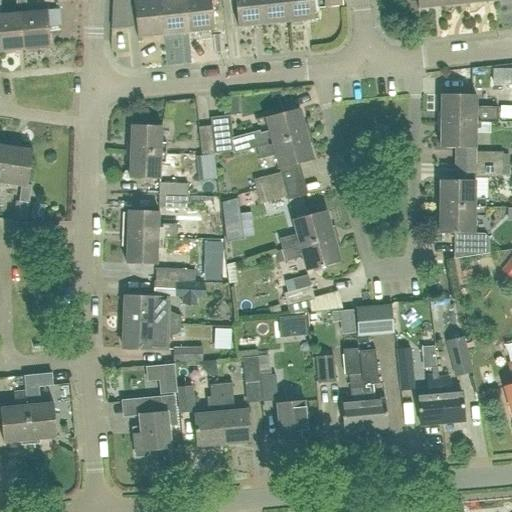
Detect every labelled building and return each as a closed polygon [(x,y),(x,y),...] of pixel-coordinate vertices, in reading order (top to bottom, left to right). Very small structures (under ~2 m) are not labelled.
[(0,0),(0,52),(24,50),(22,14),(17,14),(2,16),(0,0)] [(22,14),(24,50),(50,48),(47,11),(27,13),(25,0),(15,0),(17,14),(22,14)] [(163,35),(158,0),(139,0),(112,0),(111,30),(136,27),(137,38),(163,35)] [(158,0),(163,35),(188,32),(184,0),(158,0)] [(184,0),(188,32),(213,29),(210,0),(184,0)] [(262,24),(259,0),(234,0),(237,27),(262,24)] [(259,0),(262,24),(288,21),(285,0),(259,0)] [(285,0),(288,21),(313,18),(310,0),(285,0)] [(276,91),(270,93),(274,109),(280,107),(276,91)] [(497,108),(476,107),(476,94),(441,94),(441,121),(476,121),(497,122),(497,108)] [(256,149),(306,135),(299,108),(265,117),(269,131),(259,133),(258,130),(233,137),(234,153),(255,147),(256,149)] [(211,126),(214,154),(234,152),(230,116),(210,118),(211,126)] [(476,148),(476,121),(441,121),(441,148),(476,148)] [(130,152),(165,154),(165,144),(160,144),(161,126),(131,125),(130,152)] [(214,154),(211,126),(198,128),(201,155),(214,154)] [(306,135),(256,149),(258,159),(275,155),(279,169),(312,160),(306,135)] [(1,183),(6,184),(21,187),(19,202),(28,203),(31,186),(26,185),(32,151),(7,147),(1,183)] [(476,164),(502,163),(502,152),(476,151),(476,164)] [(165,164),(165,159),(165,154),(130,152),(129,179),(159,180),(160,168),(160,163),(165,164)] [(160,163),(160,168),(174,168),(174,159),(165,159),(165,164),(160,163)] [(502,163),(476,164),(475,177),(502,177),(502,163)] [(256,192),(283,185),(280,172),(253,179),(256,192)] [(439,179),(439,206),(475,206),(485,206),(485,199),(475,199),(475,180),(439,179)] [(158,195),(194,197),(194,184),(159,183),(158,195)] [(283,185),(256,192),(259,203),(287,196),(283,185)] [(219,198),(194,197),(158,195),(158,208),(193,209),(193,207),(199,207),(199,202),(210,202),(210,206),(220,206),(219,198)] [(32,203),(30,217),(42,219),(45,205),(32,203)] [(307,212),(308,215),(292,220),(295,234),(278,239),(281,250),(333,236),(326,210),(323,211),(322,208),(319,206),(309,208),(307,212)] [(439,206),(439,233),(453,233),(453,259),(488,253),(488,239),(483,233),(474,233),(475,216),(485,216),(485,206),(475,206),(439,206)] [(127,237),(162,239),(176,239),(177,225),(157,224),(158,212),(128,211),(128,214),(123,214),(123,227),(127,228),(127,237)] [(203,212),(203,221),(222,222),(223,212),(203,212)] [(284,262),(302,257),(306,271),(340,262),(333,236),(281,250),(284,262)] [(162,239),(127,237),(126,264),(156,265),(157,249),(162,249),(162,239)] [(234,265),(226,266),(228,285),(236,284),(234,265)] [(156,269),(155,281),(176,282),(194,282),(195,270),(156,269)] [(153,281),(153,296),(155,296),(169,297),(175,297),(176,283),(176,282),(155,281),(153,281)] [(176,283),(175,297),(203,298),(204,284),(176,283)] [(288,315),(342,309),(337,292),(313,298),(310,286),(283,293),(288,315)] [(123,322),(179,324),(180,316),(168,311),(169,297),(155,296),(153,296),(124,295),(123,322)] [(268,308),(271,318),(281,315),(279,305),(268,308)] [(355,308),(358,337),(393,334),(390,305),(355,308)] [(179,324),(123,322),(122,349),(166,351),(167,337),(179,332),(179,324)] [(463,337),(446,341),(455,376),(472,372),(463,337)] [(358,344),(347,343),(345,358),(356,359),(358,344)] [(202,361),(202,360),(214,360),(214,349),(202,349),(202,347),(172,347),(172,362),(202,361)] [(410,348),(395,349),(400,391),(415,390),(410,348)] [(333,355),(315,357),(317,384),(335,383),(333,355)] [(361,381),(366,429),(386,427),(384,399),(373,400),(372,389),(378,389),(375,355),(359,356),(361,381)] [(258,376),(259,376),(257,356),(242,358),(244,382),(259,381),(258,376)] [(511,363),(507,365),(511,380),(511,384),(503,387),(511,415),(511,363)] [(174,364),(145,367),(146,382),(175,379),(174,364)] [(432,378),(427,379),(429,395),(417,396),(420,425),(442,423),(438,378),(437,378),(437,367),(431,368),(432,378)] [(129,374),(134,392),(146,389),(141,371),(129,374)] [(24,388),(52,385),(51,373),(23,376),(24,388)] [(366,429),(361,381),(360,381),(360,375),(360,373),(349,374),(350,386),(351,402),(341,403),(343,431),(366,429)] [(258,376),(259,381),(261,401),(277,400),(275,375),(259,376),(258,376)] [(438,378),(442,423),(464,420),(461,392),(450,393),(448,377),(438,378)] [(177,391),(176,391),(179,415),(194,412),(192,385),(188,386),(187,381),(176,382),(177,391)] [(231,383),(216,384),(223,443),(250,441),(247,410),(234,411),(231,383)] [(206,397),(207,413),(193,415),(196,445),(223,443),(216,384),(209,385),(210,397),(206,397)] [(29,440),(26,405),(25,391),(13,392),(14,406),(0,407),(0,415),(3,443),(29,440)] [(147,414),(139,414),(141,434),(133,434),(135,456),(153,455),(152,450),(170,448),(167,412),(172,412),(170,398),(146,400),(147,414)] [(304,401),(276,404),(279,438),(281,438),(284,440),(292,440),(294,436),(307,435),(304,401)] [(26,405),(29,440),(56,437),(52,402),(26,405)]
